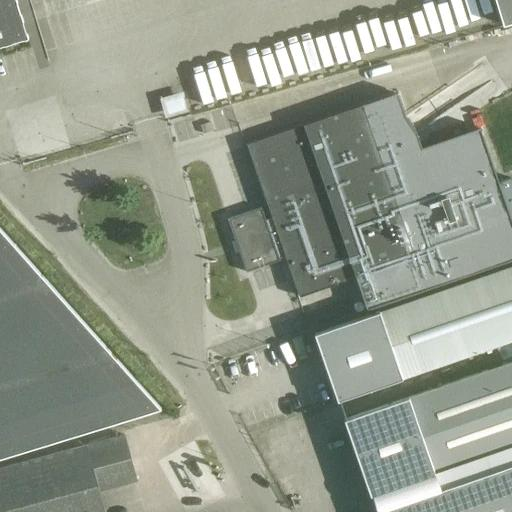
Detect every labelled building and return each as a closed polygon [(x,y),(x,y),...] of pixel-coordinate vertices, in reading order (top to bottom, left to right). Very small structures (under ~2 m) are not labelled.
[(511,0),(0,0),(0,46),(28,38),(16,0),(495,0),(503,24),(511,21),(511,0)] [(403,115),(395,92),(246,144),(272,217),(266,219),(261,207),(227,218),(246,271),(279,260),(279,258),(285,256),(299,296),(356,277),(368,309),(511,259),(511,226),(479,129),(420,149),(415,134),(403,115)] [(179,99),(163,103),(166,114),(182,110),(179,99)] [(0,228),(0,457),(161,408),(0,228)] [(511,265),(315,334),(338,401),(511,341),(511,361),(344,419),(370,496),(511,447),(511,265)] [(0,467),(0,511),(105,511),(99,490),(136,480),(124,435),(87,445),(86,444),(0,467)] [(511,511),(511,447),(370,496),(375,511),(511,511)]
